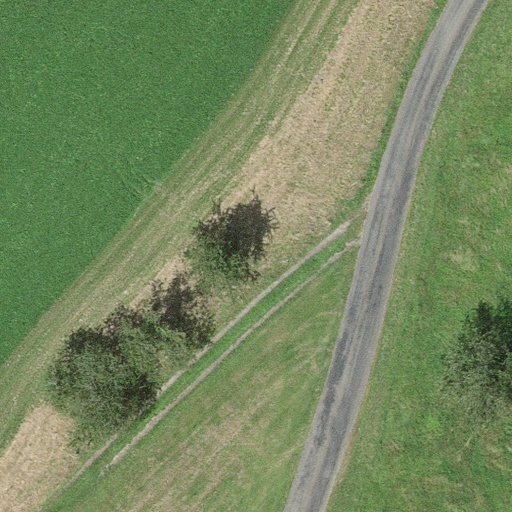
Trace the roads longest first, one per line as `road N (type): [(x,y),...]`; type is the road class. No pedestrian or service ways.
road 1 (unclassified): [(461,0),(421,70),(378,209),(370,278),(303,511)]
road 2 (track): [(35,511),(212,337),(378,209)]
